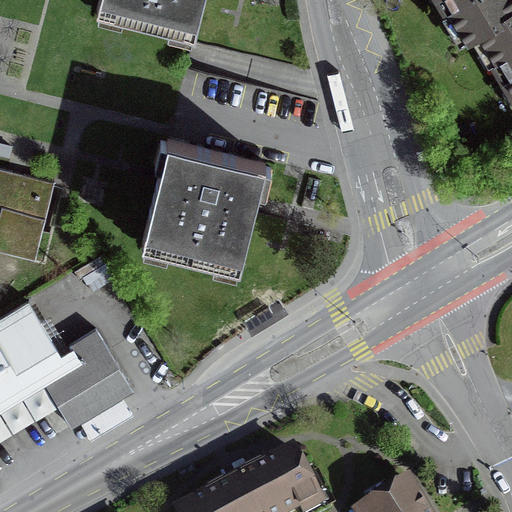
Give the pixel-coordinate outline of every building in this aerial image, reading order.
[(98,0),(96,9),(193,33),(201,0),(98,0)] [(477,36),(511,15),(511,0),(436,0),(436,1),(445,17),(448,15),(465,43),(477,36)] [(511,15),(477,36),(494,64),(491,66),(503,84),(505,83),(511,93),(511,15)] [(141,242),(238,266),(254,204),(263,165),(166,141),(141,242)] [(0,251),(34,260),(53,182),(12,172),(0,168),(0,251)] [(0,410),(44,384),(70,427),(131,390),(124,379),(94,330),(68,346),(70,349),(60,355),(27,301),(0,317),(0,410)] [(263,302),(239,317),(247,330),(271,315),(263,302)] [(287,511),(316,497),(291,450),(234,481),(176,511),(287,511)] [(363,511),(424,511),(407,482),(361,509),(363,511)]
